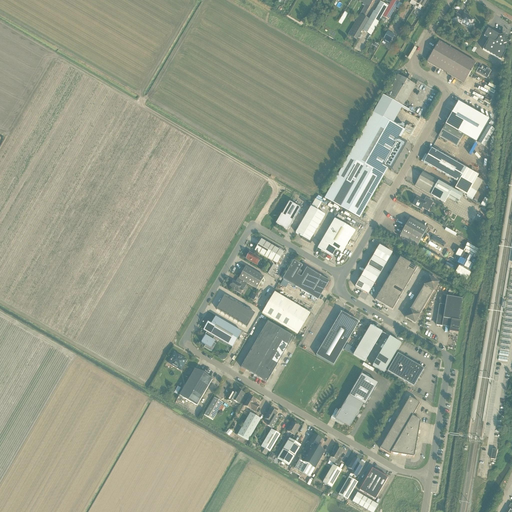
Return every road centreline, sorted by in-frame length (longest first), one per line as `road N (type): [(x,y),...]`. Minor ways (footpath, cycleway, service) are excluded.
road 1 (unclassified): [(430,476),(396,469),(188,344),(188,331),(250,229),(342,276)]
road 2 (unclassified): [(449,0),(411,68),(450,90),(342,276)]
road 3 (unclassified): [(342,276),(346,296),(447,358),(430,476)]
